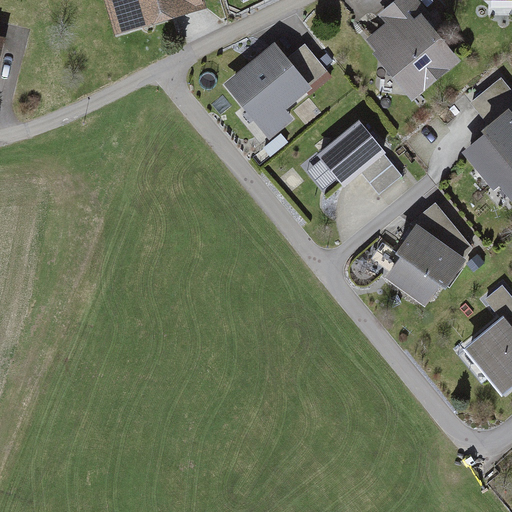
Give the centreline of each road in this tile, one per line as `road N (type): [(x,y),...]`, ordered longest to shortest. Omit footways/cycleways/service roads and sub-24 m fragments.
road 1 (residential): [(511,429),(476,458),(165,72)]
road 2 (residential): [(0,140),(67,123),(165,72)]
road 3 (residential): [(165,72),(316,0)]
